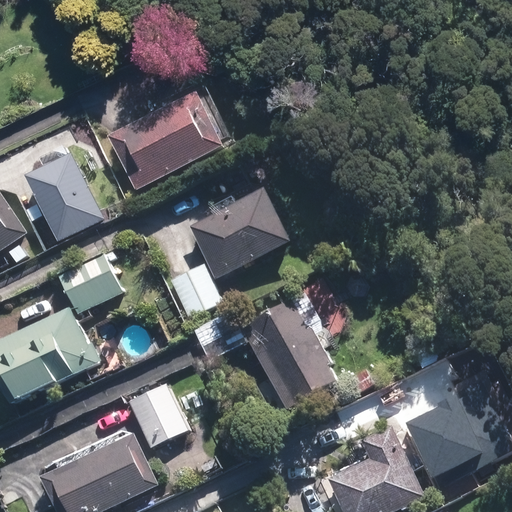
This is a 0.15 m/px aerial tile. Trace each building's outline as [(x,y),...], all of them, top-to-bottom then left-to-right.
[(208,91),(115,138),(142,192),(235,145),(208,91)] [(108,219),(78,156),(33,178),(62,240),(108,219)] [(0,255),(34,234),(3,184),(0,185),(0,255)] [(194,225),(218,279),(299,242),(275,188),(194,225)] [(79,307),(82,313),(133,291),(117,254),(66,276),(79,307)] [(228,304),(210,264),(173,280),(191,320),(228,304)] [(338,336),(309,289),(253,323),(240,301),(194,328),(216,364),(252,342),(292,410),(347,377),(327,343),(338,336)] [(79,308),(0,342),(0,367),(16,404),(104,365),(79,308)] [(172,386),(135,403),(155,447),(192,429),(172,386)] [(423,470),(405,436),(399,423),(366,440),(375,457),(332,479),(349,511),(405,511),(436,497),(423,470)] [(140,433),(48,476),(64,511),(102,511),(163,484),(140,433)] [(227,511),(224,503),(200,511),(227,511)]
